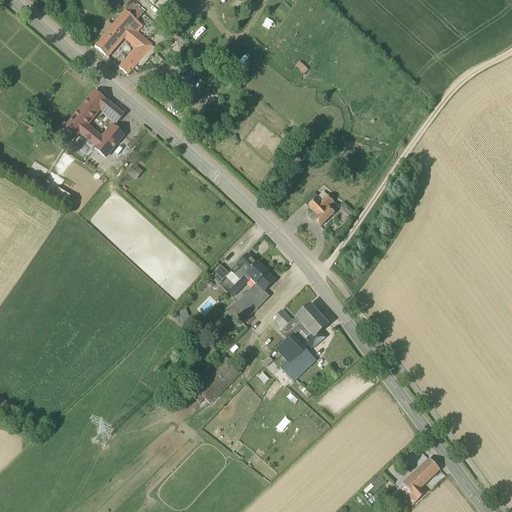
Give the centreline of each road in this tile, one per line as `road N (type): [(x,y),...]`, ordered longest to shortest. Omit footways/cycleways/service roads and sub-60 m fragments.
road 1 (tertiary): [(11,0),(215,176),(314,279)]
road 2 (track): [(511,52),(451,90),(314,279)]
road 3 (tertiary): [(484,511),(314,279)]
